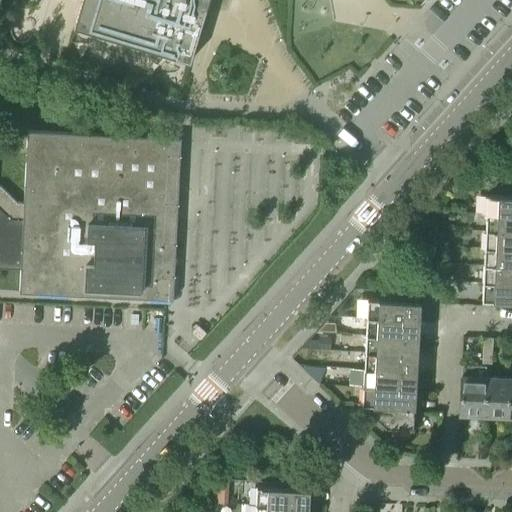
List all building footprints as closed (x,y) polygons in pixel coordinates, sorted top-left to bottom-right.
[(80,0),(73,26),(190,61),(199,30),(201,31),(207,13),(205,12),(208,0),(80,0)] [(172,299),(180,138),(27,131),(23,202),(16,202),(0,186),(0,266),(20,268),(18,292),(172,299)] [(511,195),(486,195),(485,212),(511,213),(511,195)] [(511,231),(511,213),(485,212),(484,230),(511,231)] [(511,248),(511,231),(484,230),(484,247),(511,248)] [(511,266),(511,248),(484,247),(483,265),(511,266)] [(511,283),(511,266),(483,265),(482,282),(511,283)] [(511,301),(511,283),(482,282),(481,300),(511,301)] [(419,320),(420,302),(367,299),(366,317),(419,320)] [(418,337),(418,325),(419,320),(366,317),(365,334),(418,337)] [(417,354),(418,337),(365,334),(364,351),(417,354)] [(490,349),(491,337),(482,336),(481,349),(490,349)] [(489,362),(490,349),(481,349),(480,362),(489,362)] [(416,371),(416,359),(417,354),(364,351),(363,368),(416,371)] [(483,415),(485,375),(484,375),(485,365),(476,365),(475,375),(460,374),(458,414),(483,415)] [(415,388),(416,371),(363,368),(362,386),(415,388)] [(507,417),(509,377),(485,375),(483,415),(507,417)] [(413,429),(415,394),(415,388),(362,386),(361,404),(366,405),(366,409),(370,412),(367,417),(375,423),(379,418),(393,428),(413,429)] [(308,507),(309,489),(256,487),(255,505),(308,507)]
